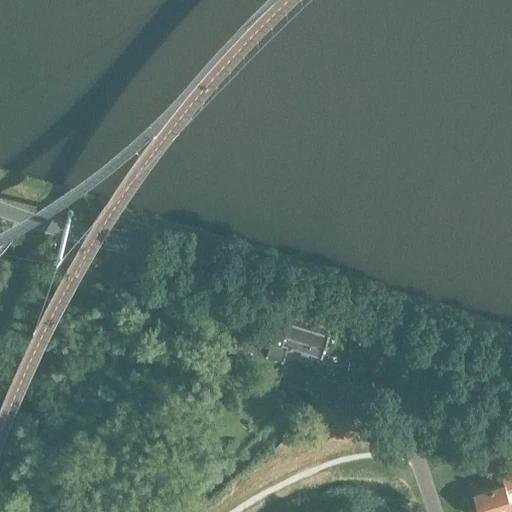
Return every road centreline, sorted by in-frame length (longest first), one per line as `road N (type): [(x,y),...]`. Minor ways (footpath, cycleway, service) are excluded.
road 1 (unclassified): [(395,340),(348,311),(0,210)]
road 2 (residential): [(435,511),(389,374),(395,340)]
road 3 (unclassified): [(395,340),(437,371),(511,394)]
